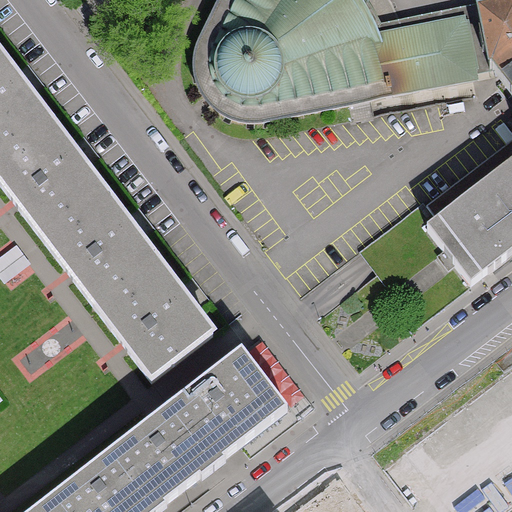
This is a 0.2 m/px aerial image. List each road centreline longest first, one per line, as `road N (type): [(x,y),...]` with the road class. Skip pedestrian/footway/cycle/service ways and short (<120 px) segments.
road 1 (residential): [(364,420),(27,0)]
road 2 (residential): [(511,310),(364,420)]
road 3 (residential): [(364,420),(244,511)]
